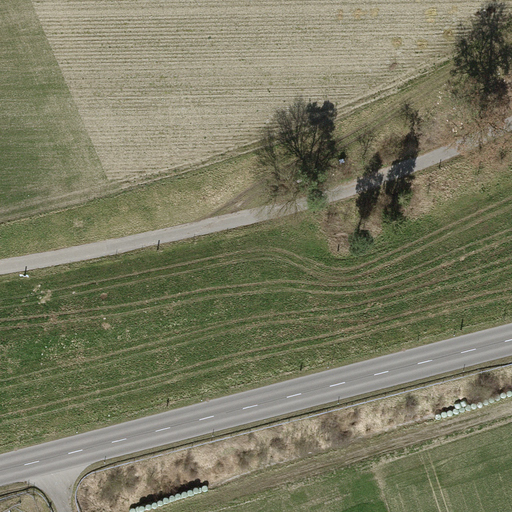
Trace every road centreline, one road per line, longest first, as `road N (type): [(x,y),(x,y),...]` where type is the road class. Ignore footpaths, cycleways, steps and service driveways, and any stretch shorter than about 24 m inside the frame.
road 1 (residential): [(0,271),(272,214),(511,129)]
road 2 (tertiary): [(511,344),(0,476)]
road 3 (trunk): [(61,511),(0,356)]
road 4 (track): [(511,406),(354,456)]
